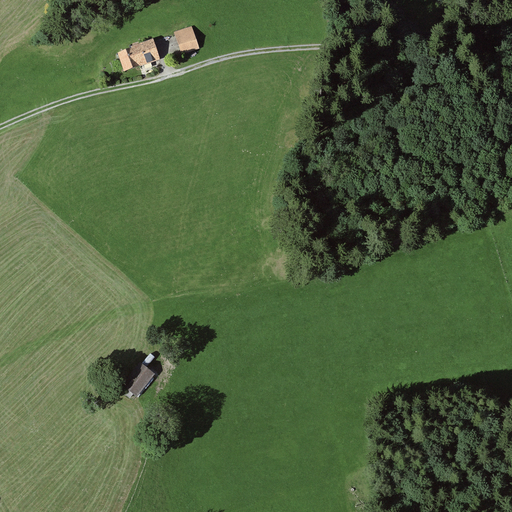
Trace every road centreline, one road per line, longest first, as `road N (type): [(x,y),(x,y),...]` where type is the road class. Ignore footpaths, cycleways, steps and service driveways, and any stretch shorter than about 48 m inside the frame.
road 1 (track): [(0,128),(229,57),(511,38)]
road 2 (track): [(0,361),(123,313),(199,326)]
